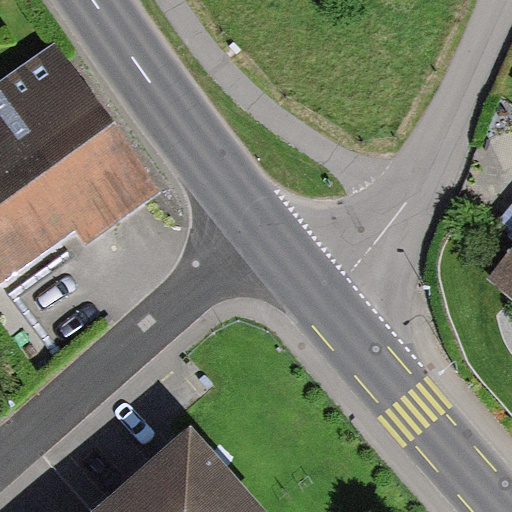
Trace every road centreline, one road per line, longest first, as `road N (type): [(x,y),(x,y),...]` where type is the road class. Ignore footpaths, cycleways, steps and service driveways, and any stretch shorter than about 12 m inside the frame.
road 1 (residential): [(504,0),(405,209),(319,306)]
road 2 (residential): [(256,227),(0,456)]
road 3 (track): [(405,209),(248,95),(169,0)]
road 4 (primary): [(94,0),(256,227)]
road 5 (primary): [(319,306),(505,511)]
